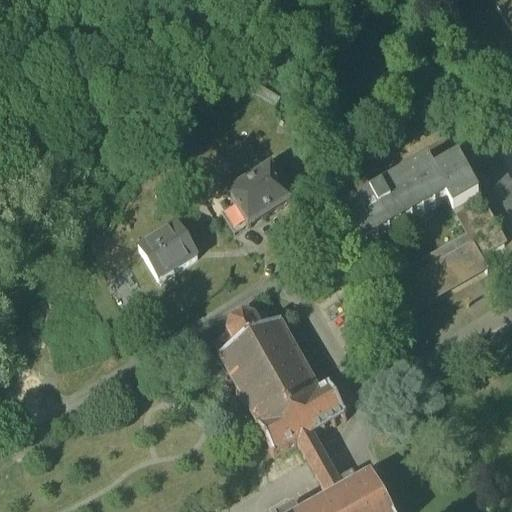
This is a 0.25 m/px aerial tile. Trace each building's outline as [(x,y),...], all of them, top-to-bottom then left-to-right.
[(511,0),(494,0),(511,32),(511,0)] [(469,157),(511,236),(511,184),(491,146),(490,146),(469,157)] [(352,253),(365,246),(389,233),(446,202),(453,215),(477,201),(457,163),(434,176),(428,165),(370,197),(366,191),(355,197),(359,204),(333,217),(352,253)] [(193,167),(185,172),(197,193),(205,189),(193,167)] [(236,208),(249,230),(291,204),(270,170),(228,195),(236,208)] [(477,201),(453,215),(466,239),(409,270),(389,233),(365,246),(366,248),(369,246),(374,254),(371,255),(372,257),(391,291),(383,296),(398,323),(399,322),(397,319),(484,271),(486,275),(487,274),(480,260),(504,246),(497,234),(497,235),(497,234),(495,235),(477,201)] [(234,239),(249,230),(236,208),(221,217),(234,239)] [(138,252),(158,285),(198,261),(176,226),(165,232),(167,235),(138,252)] [(397,319),(399,322),(486,275),(484,271),(397,319)] [(219,361),(274,461),(297,448),(313,440),(346,421),(343,416),(349,413),(352,403),(347,395),(338,392),(332,395),(329,390),(319,396),(281,326),(273,330),(265,316),(256,322),(255,320),(243,317),(231,323),(227,336),(228,337),(214,345),(221,359),(219,361)] [(297,448),(326,500),(340,492),(337,487),(338,486),(313,440),(297,448)] [(386,511),(385,509),(380,511),(366,486),(359,490),(352,478),(338,486),(337,487),(340,492),(326,500),(330,506),(318,511),(386,511)] [(380,511),(385,509),(371,484),(366,486),(380,511)]
